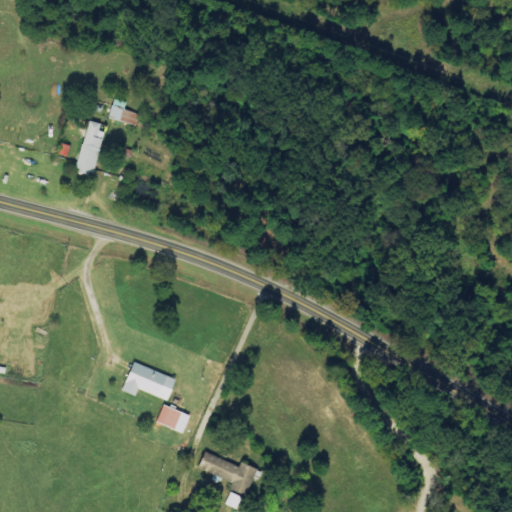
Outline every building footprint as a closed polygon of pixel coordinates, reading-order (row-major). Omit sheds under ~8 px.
[(77,172),(94,176),(104,131),(100,131),(101,123),(88,120),(77,172)] [(138,390),(168,401),(176,378),(134,362),(123,391),(136,396),(138,390)] [(190,415),(163,405),(156,422),(183,433),(190,415)] [(240,465),(204,453),(199,469),(233,480),(230,490),(250,496),(259,469),(240,463),(240,465)] [(238,509),(242,497),(230,492),(225,504),(238,509)]
